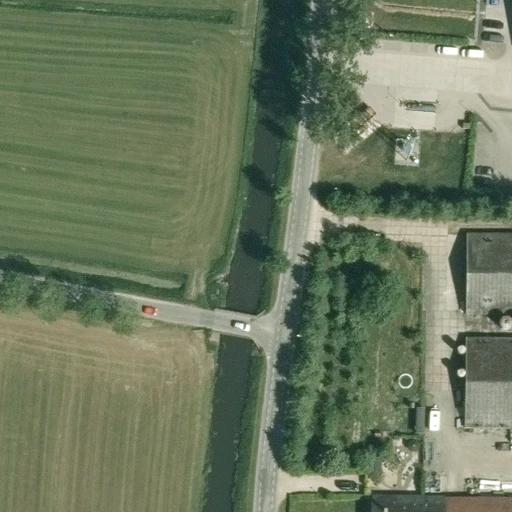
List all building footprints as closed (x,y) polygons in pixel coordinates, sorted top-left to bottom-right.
[(511,338),(465,338),(464,429),(511,429),(511,234),(466,234),(466,316),(511,316),(511,338)] [(324,276),(306,278),(307,291),(325,289),(324,276)] [(411,441),(408,444),(408,449),(411,453),(416,453),(419,450),(419,445),(416,441),(411,441)] [(356,466),(334,466),(335,487),(357,486),(356,466)] [(511,511),(511,499),(445,498),(445,496),(370,495),(370,511),(511,511)]
